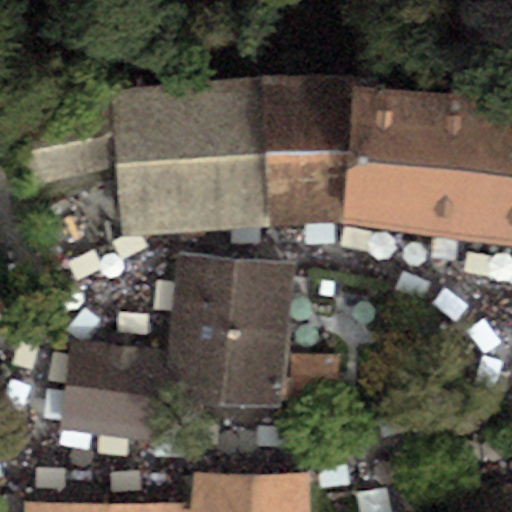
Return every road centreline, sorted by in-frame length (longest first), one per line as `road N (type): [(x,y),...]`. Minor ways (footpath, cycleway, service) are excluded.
road 1 (residential): [(26,435),(25,382),(36,351),(122,269),(170,248),(295,245),(386,257),(453,290),(511,361)]
road 2 (residential): [(511,395),(333,464),(49,453),(26,435)]
